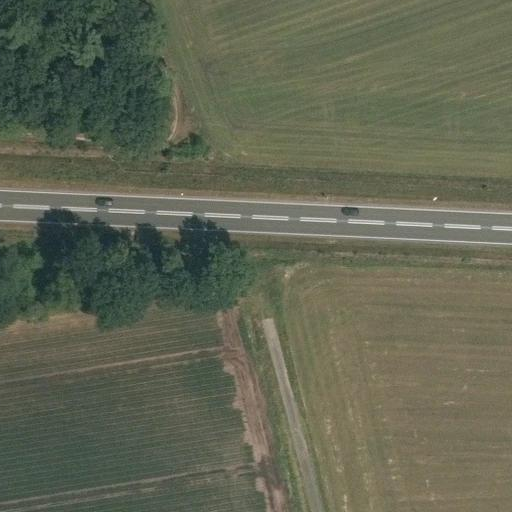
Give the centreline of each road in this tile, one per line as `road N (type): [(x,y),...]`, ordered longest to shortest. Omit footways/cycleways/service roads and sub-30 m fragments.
road 1 (trunk): [(511,230),(0,206)]
road 2 (track): [(143,0),(180,97),(181,120),(171,134),(154,142),(0,134)]
road 3 (unclassified): [(315,511),(266,319)]
